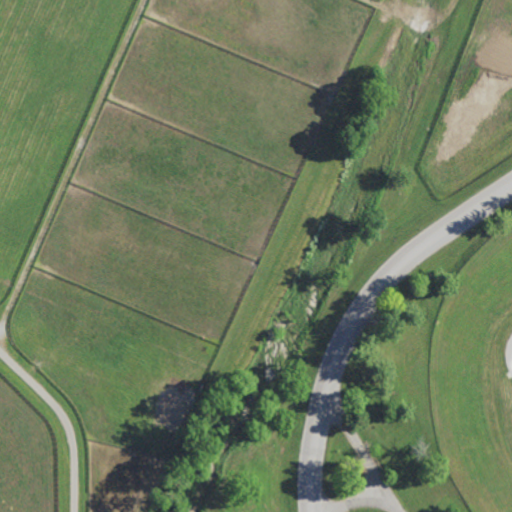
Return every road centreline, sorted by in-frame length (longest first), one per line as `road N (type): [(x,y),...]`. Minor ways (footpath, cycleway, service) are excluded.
road 1 (residential): [(309,511),(320,402),(345,332),(385,270),(511,181)]
road 2 (residential): [(0,351),(64,421),(72,511)]
